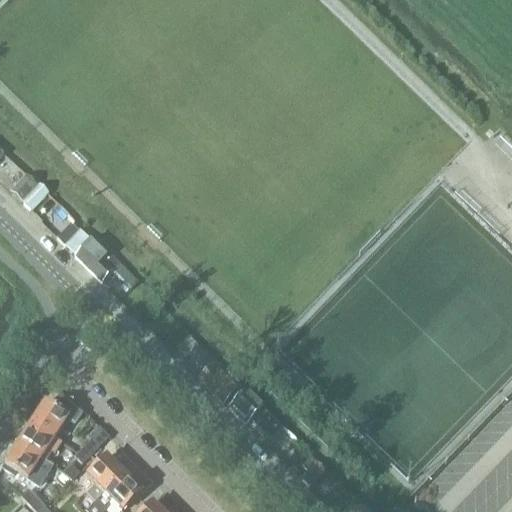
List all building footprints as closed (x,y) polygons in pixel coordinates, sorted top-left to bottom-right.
[(3,160),(0,164),(0,177),(13,189),(23,177),(3,160)] [(12,192),(22,202),(36,188),(26,178),(12,192)] [(21,205),(30,213),(47,196),(38,187),(21,205)] [(64,249),(74,258),(101,285),(112,274),(130,292),(137,285),(106,253),(103,257),(79,233),(64,249)] [(183,361),(187,357),(197,348),(188,339),(175,353),(183,361)] [(197,348),(187,357),(204,374),(197,381),(223,406),(239,390),(214,365),(197,348)] [(228,411),(245,428),(250,423),(270,442),(282,430),(266,415),(262,410),(244,394),(228,411)] [(54,412),(43,405),(30,425),(53,441),(67,420),(74,425),(80,416),(62,398),(54,412)] [(18,444),(17,446),(40,461),(43,464),(50,454),(53,456),(60,445),(53,441),(30,425),(24,434),(21,432),(15,442),(18,444)] [(73,459),(81,467),(97,451),(89,443),(73,459)] [(40,461),(17,446),(3,467),(4,467),(2,471),(12,478),(15,474),(27,482),(40,461)] [(298,465),(307,474),(300,481),(309,490),(323,476),(305,458),(298,465)] [(86,497),(95,505),(103,497),(123,477),(106,460),(86,479),(95,488),(86,497)] [(62,475),(70,483),(78,476),(70,468),(62,475)] [(103,497),(95,505),(88,511),(105,511),(112,506),(118,511),(122,511),(140,495),(123,477),(103,497)] [(31,511),(41,511),(44,510),(44,509),(27,492),(19,500),(31,511)]
